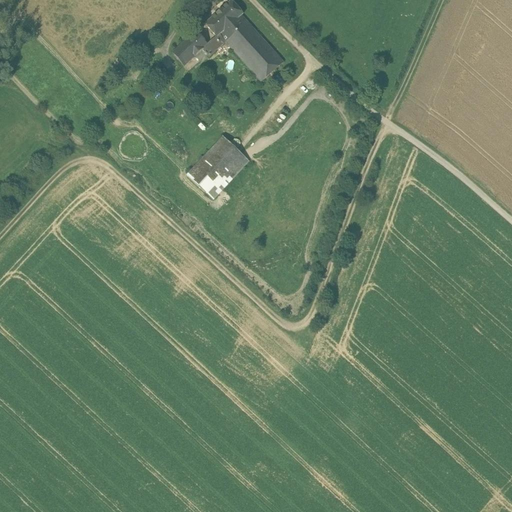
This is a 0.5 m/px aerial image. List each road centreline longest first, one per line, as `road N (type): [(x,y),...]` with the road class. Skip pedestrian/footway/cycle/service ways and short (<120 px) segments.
road 1 (track): [(0,236),(64,166),(98,159),(281,322),(303,324),(386,121)]
road 2 (unclassified): [(251,0),(354,97),(511,218)]
road 3 (track): [(442,0),(386,121)]
